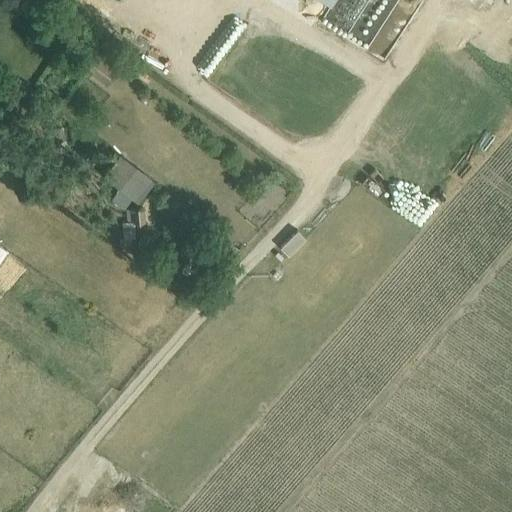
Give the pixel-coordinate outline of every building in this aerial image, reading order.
[(92,75),(109,49),(95,39),(87,50),(91,53),(81,66),(92,75)] [(109,49),(92,75),(107,86),(126,61),(109,49)] [(118,155),(98,181),(132,207),(152,180),(153,179),(119,153),(118,155)] [(144,208),(130,209),(131,224),(145,223),(144,208)] [(228,239),(217,250),(227,260),(238,248),(228,239)] [(22,304),(44,296),(40,287),(18,295),(22,304)]
